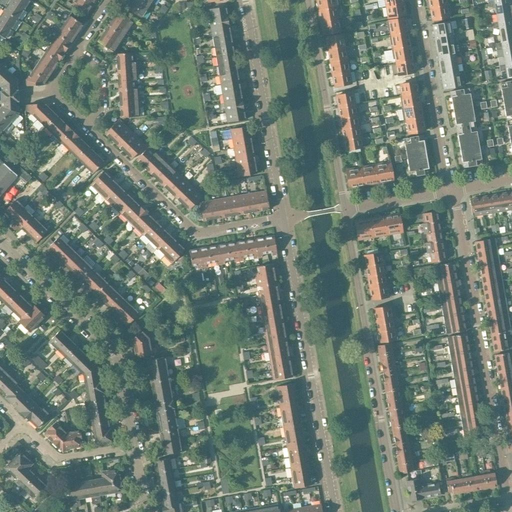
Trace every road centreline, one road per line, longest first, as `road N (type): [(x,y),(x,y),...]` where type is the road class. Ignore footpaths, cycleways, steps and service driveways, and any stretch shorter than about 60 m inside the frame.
road 1 (residential): [(449,190),(510,511)]
road 2 (residential): [(396,511),(344,210)]
road 3 (residential): [(282,219),(334,511)]
road 4 (residential): [(0,241),(110,348),(134,445)]
road 5 (residential): [(88,130),(195,233),(282,219)]
road 6 (residential): [(245,0),(282,219)]
road 7 (residential): [(344,210),(307,0)]
road 8 (residential): [(413,0),(449,190)]
road 9 (residential): [(134,445),(56,459),(21,424)]
